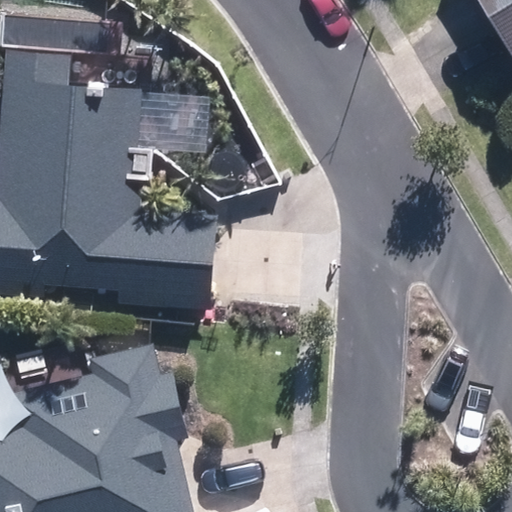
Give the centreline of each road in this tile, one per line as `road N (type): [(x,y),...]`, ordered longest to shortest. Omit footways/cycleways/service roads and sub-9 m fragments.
road 1 (residential): [(401,210),(269,0)]
road 2 (residential): [(374,445),(401,210)]
road 3 (residential): [(401,210),(511,365)]
